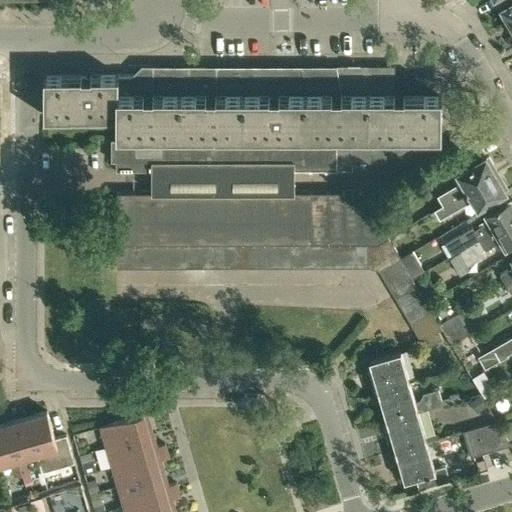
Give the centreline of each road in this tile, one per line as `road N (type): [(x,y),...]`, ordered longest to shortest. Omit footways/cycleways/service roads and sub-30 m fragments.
road 1 (residential): [(355,511),(324,406),(302,383),(52,381)]
road 2 (residential): [(25,344),(26,42)]
road 3 (unclassified): [(399,23),(162,24)]
road 4 (unclassified): [(399,23),(436,23),(478,60),(511,120)]
road 5 (tertiary): [(162,24),(141,40),(26,42)]
